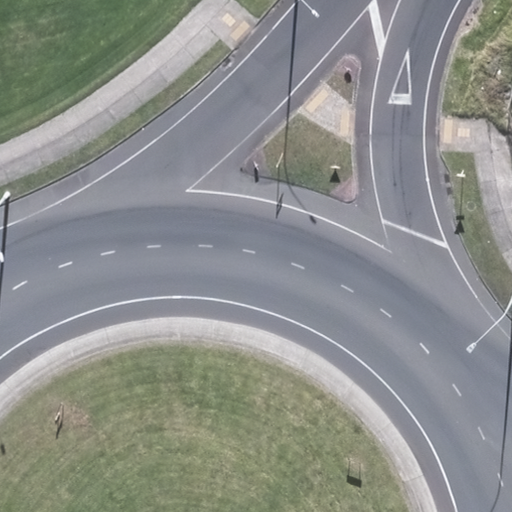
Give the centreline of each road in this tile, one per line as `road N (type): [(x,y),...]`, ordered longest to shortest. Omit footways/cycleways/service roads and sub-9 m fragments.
road 1 (residential): [(81,259),(191,140),(349,0)]
road 2 (residential): [(430,0),(397,125),(402,358)]
road 3 (secondary): [(81,259),(198,253),(310,287),(402,358)]
road 4 (secondary): [(431,395),(466,461),(479,511)]
